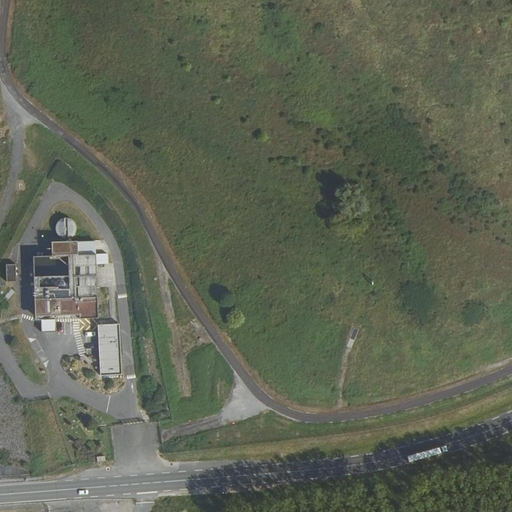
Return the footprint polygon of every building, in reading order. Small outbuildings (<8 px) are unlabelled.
[(55,219),(56,234),(75,233),(75,218),(55,219)] [(36,298),(36,316),(96,316),(94,255),(79,255),(80,242),(54,242),(53,256),(35,256),(36,296),(36,298)] [(17,264),(8,264),(8,281),(17,280),(17,264)] [(41,330),(51,330),(52,321),(41,320),(41,330)] [(117,323),(96,323),(97,374),(119,373),(117,323)]
